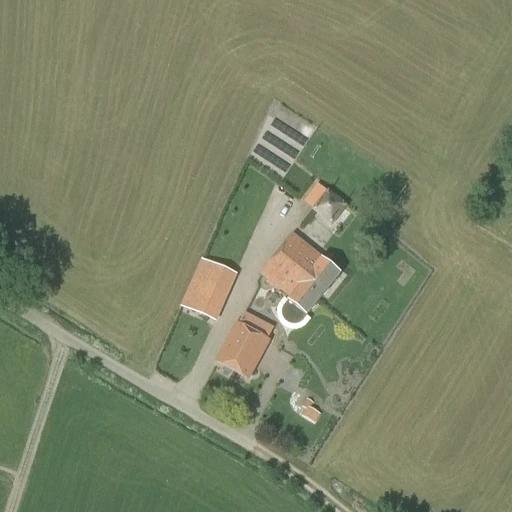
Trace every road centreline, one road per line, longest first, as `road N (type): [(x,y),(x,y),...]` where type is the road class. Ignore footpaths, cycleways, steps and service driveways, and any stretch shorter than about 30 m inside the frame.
road 1 (unclassified): [(254,444),(0,301)]
road 2 (unknown): [(183,404),(283,214)]
